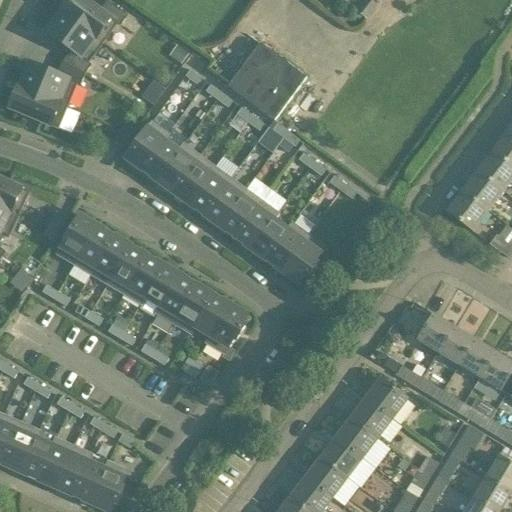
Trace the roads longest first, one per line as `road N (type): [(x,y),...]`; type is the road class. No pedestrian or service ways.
road 1 (residential): [(0,148),(138,212),(284,315),(139,511)]
road 2 (residential): [(231,511),(396,292),(428,267)]
road 3 (residential): [(428,267),(422,233),(429,211),(511,102)]
